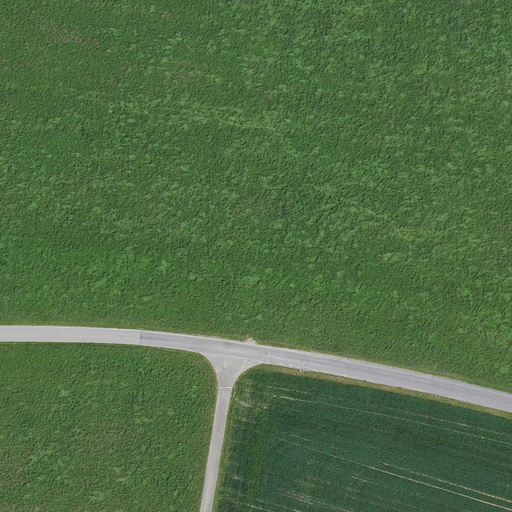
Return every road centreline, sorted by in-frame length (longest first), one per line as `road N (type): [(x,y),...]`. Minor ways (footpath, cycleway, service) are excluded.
road 1 (unclassified): [(228,351),(430,389),(511,414)]
road 2 (unclassified): [(0,340),(170,340),(228,351)]
road 3 (unclassified): [(228,351),(203,511)]
